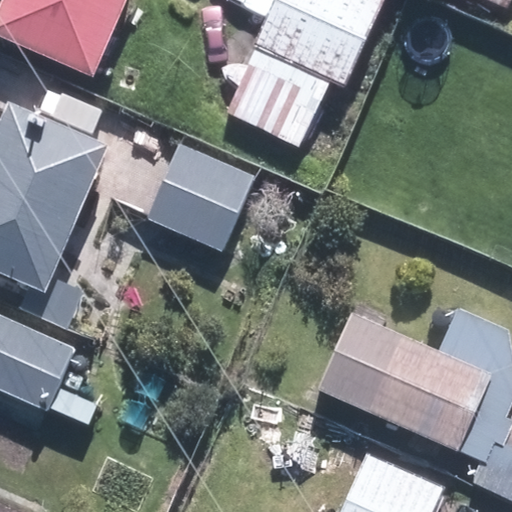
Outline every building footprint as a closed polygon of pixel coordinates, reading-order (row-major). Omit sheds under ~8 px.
[(139,0),(14,0),(2,27),(104,74),(139,0)] [(395,0),(283,0),(264,42),(356,84),(395,0)] [(511,0),(489,0),(511,9),(511,0)] [(339,82),(264,47),(233,113),(308,147),(339,82)] [(0,263),(58,290),(126,142),(24,96),(0,149),(0,263)] [(190,142),(158,217),(233,249),(266,175),(190,142)] [(0,306),(0,384),(55,408),(84,341),(0,306)] [(505,376),(361,306),(323,384),(467,454),(505,376)] [(445,511),(457,485),(376,449),(348,511),(445,511)]
